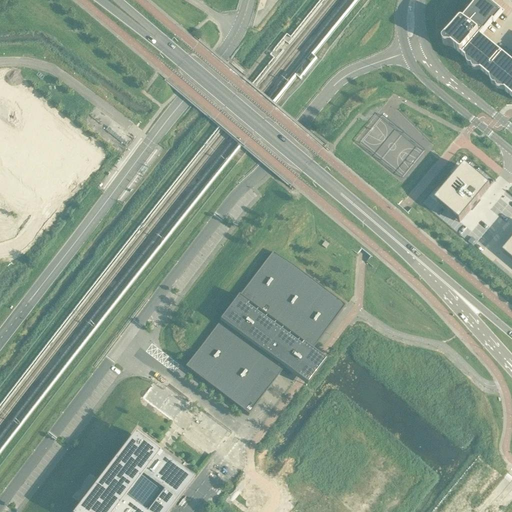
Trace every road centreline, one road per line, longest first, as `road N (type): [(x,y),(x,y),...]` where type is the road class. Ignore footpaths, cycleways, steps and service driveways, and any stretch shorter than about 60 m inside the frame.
road 1 (unclassified): [(407,52),(333,86),(229,201),(123,341)]
road 2 (secondary): [(101,0),(354,206)]
road 3 (secondary): [(354,206),(117,0)]
road 4 (unclassified): [(123,341),(0,505)]
road 5 (unclassified): [(123,341),(253,442)]
road 6 (secondary): [(407,52),(433,91),(511,154)]
road 7 (secondary): [(511,131),(448,80),(422,45)]
road 8 (secondary): [(448,287),(354,206)]
